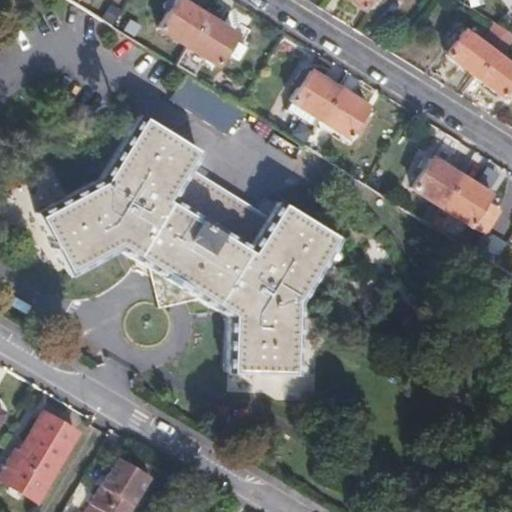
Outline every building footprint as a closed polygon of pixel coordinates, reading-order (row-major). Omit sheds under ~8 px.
[(199,13),(177,0),(171,0),(154,27),(180,43),(199,13)] [(242,40),(199,13),(180,43),(211,62),(221,46),(233,53),(242,40)] [(461,29),(443,52),(469,71),(486,48),(461,29)] [(511,67),(486,48),(469,71),(498,92),(511,74),(511,67)] [(305,69),(301,67),(291,83),(295,85),(305,69)] [(305,69),(295,85),(286,98),(288,100),(313,115),(331,85),(305,69)] [(363,105),(331,85),(313,115),(345,135),(363,105)] [(283,107),(295,114),(284,132),(297,140),(313,115),(288,100),(283,107)] [(98,178),(38,209),(71,272),(118,247),(150,267),(194,294),(227,313),(226,367),(297,366),(295,300),(335,236),(275,200),(266,214),(187,166),(197,150),(137,114),(98,178)] [(454,173),(429,157),(411,187),(435,203),(454,173)] [(483,192),(454,173),(435,203),(476,229),(491,206),(479,198),(483,192)] [(71,432),(37,412),(9,459),(5,458),(0,466),(0,482),(31,501),(71,432)] [(123,511),(145,475),(113,457),(80,511),(123,511)]
